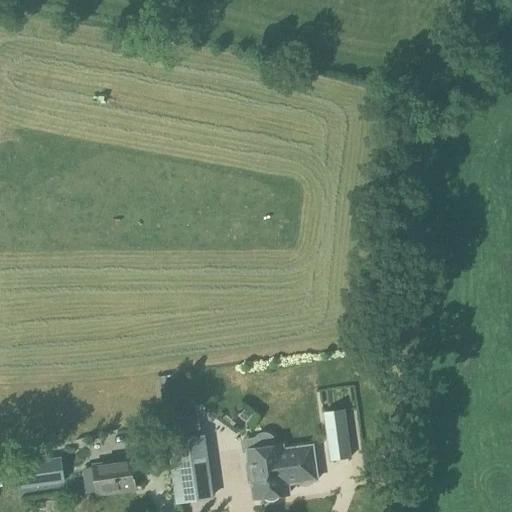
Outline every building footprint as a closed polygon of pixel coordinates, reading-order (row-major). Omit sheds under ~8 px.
[(351,458),(344,408),(323,411),(329,461),(351,458)] [(243,453),(249,453),(251,462),(247,463),(249,474),(254,473),(255,478),(253,479),(256,498),(290,493),(289,483),(319,479),(314,445),(284,449),(284,445),(275,446),(274,437),(273,436),(271,435),(270,434),(267,433),(264,433),(261,434),(259,435),(257,436),(255,438),(242,440),(243,453)] [(178,503),(212,498),(203,435),(169,440),(178,503)] [(14,464),(17,490),(65,483),(61,457),(14,464)] [(122,469),(121,461),(82,466),(85,493),(98,491),(99,494),(136,489),(133,468),(122,469)]
